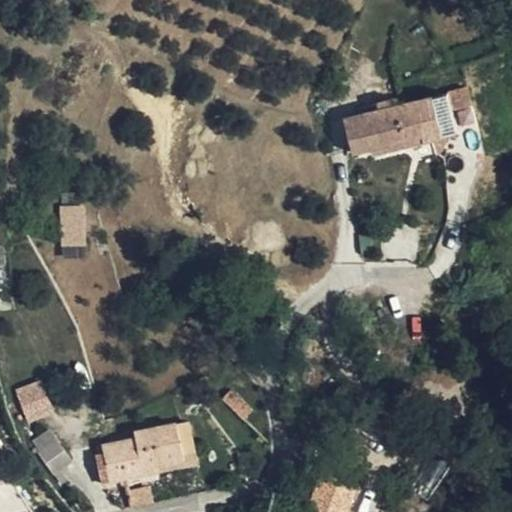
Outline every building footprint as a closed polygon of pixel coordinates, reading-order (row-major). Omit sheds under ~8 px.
[(372,156),(408,147),(406,139),(405,139),(424,135),(425,142),(431,141),(443,138),(443,133),(453,131),(457,130),(448,92),(424,99),(399,105),(379,110),(344,119),(352,153),(370,148),(372,156)] [(376,102),(379,110),(399,105),(397,96),(376,102)] [(435,157),(453,131),(443,133),(443,138),(431,141),(435,157)] [(406,139),(408,147),(425,142),(424,135),(405,139),(406,139)] [(425,142),(408,147),(411,164),(435,157),(431,141),(425,142)] [(66,242),(83,243),(82,207),(69,207),(69,213),(65,215),(66,242)] [(83,253),(83,243),(66,242),(66,253),(83,253)] [(44,380),(15,386),(20,410),(13,411),(15,425),(51,418),(44,380)] [(231,390),(222,399),(245,419),(254,410),(231,390)] [(191,421),(178,424),(186,461),(145,470),(147,475),(200,463),(191,421)] [(114,443),(120,481),(147,475),(145,470),(186,461),(178,424),(136,432),(136,437),(114,443)] [(50,432),(34,443),(43,453),(41,455),(63,483),(68,479),(62,471),(73,463),(50,432)] [(456,443),(440,433),(432,444),(450,455),(456,443)] [(390,437),(383,453),(387,454),(390,455),(395,439),(390,437)] [(120,481),(114,443),(103,445),(105,455),(112,483),(120,481)] [(98,458),(105,455),(103,445),(95,447),(98,458)] [(385,462),(387,454),(383,453),(375,451),(373,459),(385,462)] [(6,454),(0,457),(0,460),(13,481),(20,477),(6,454)]
